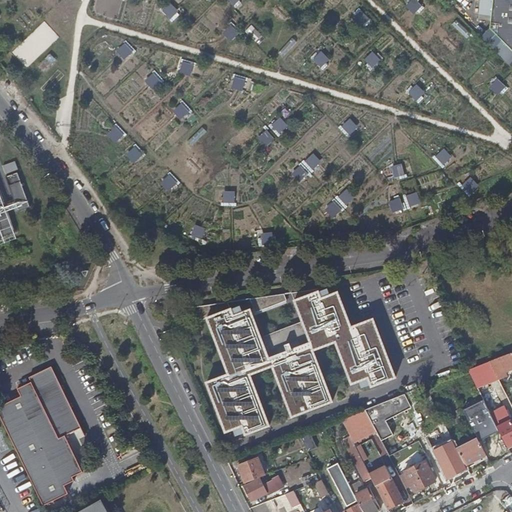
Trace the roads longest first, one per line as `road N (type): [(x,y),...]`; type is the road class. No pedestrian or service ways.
road 1 (residential): [(129,297),(373,262),(511,216)]
road 2 (residential): [(129,297),(63,168),(0,89)]
road 3 (residential): [(233,511),(129,297)]
road 4 (residential): [(0,325),(129,297)]
